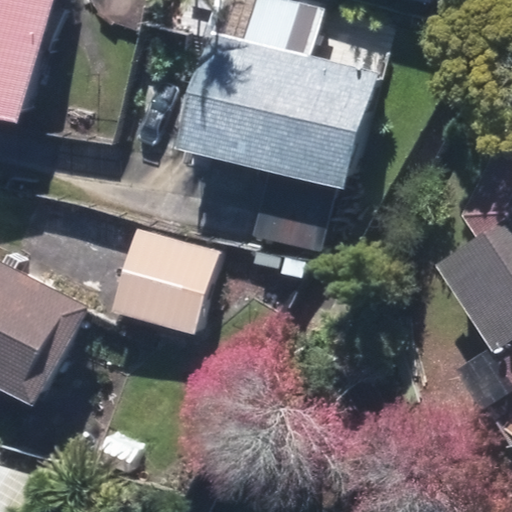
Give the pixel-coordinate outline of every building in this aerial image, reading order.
[(0,0),(0,118),(31,126),(62,0),(0,0)] [(221,38),(193,151),(353,190),(381,76),(221,38)] [(511,228),(448,270),(511,367),(511,228)] [(228,256),(140,229),(114,311),(203,338),(228,256)] [(0,263),(0,385),(45,409),(95,313),(0,263)]
